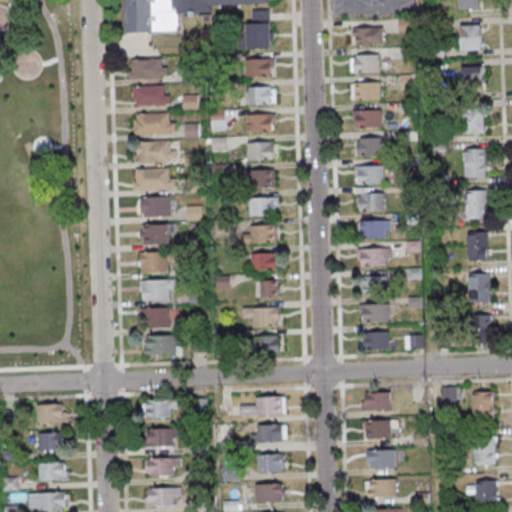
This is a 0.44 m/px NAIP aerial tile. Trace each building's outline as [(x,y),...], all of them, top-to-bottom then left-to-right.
[(275,0),(276,3),(217,6),(217,14),(209,14),(209,12),(183,14),(183,30),(129,32),(127,0),(275,0)] [(456,0),(457,9),(478,8),(477,0),(456,0)] [(249,10),(266,10),(268,48),(245,49),(244,23),(250,23),(249,10)] [(396,33),(396,18),(410,18),(411,33),(396,33)] [(458,25),(459,50),(479,50),(478,24),(458,25)] [(380,27),(381,44),(354,45),(354,44),(349,44),(348,28),(380,27)] [(443,59),(443,45),(427,46),(427,60),(443,59)] [(398,47),(398,58),(412,58),(412,47),(398,47)] [(353,55),(354,58),(351,58),(352,73),(378,72),(377,54),(353,55)] [(243,59),(243,77),(269,76),(269,68),(273,68),(272,58),(243,59)] [(130,60),(159,59),(159,67),(165,67),(165,76),(160,76),(160,78),(126,79),(126,70),(130,70),(130,60)] [(480,66),(481,91),(460,92),(459,67),(480,66)] [(180,67),(180,82),(195,81),(195,67),(180,67)] [(398,75),(399,90),(413,89),(413,75),(398,75)] [(208,93),(208,82),(223,82),(223,93),(208,93)] [(378,82),(378,100),(352,100),(352,83),(378,82)] [(131,86),(161,85),(162,95),(168,95),(168,103),(162,104),(162,105),(134,106),(134,101),(131,101),(131,86)] [(244,87),(267,86),(267,87),(268,87),(268,89),(269,89),(273,89),(274,103),(269,103),(269,104),(238,105),(238,98),(245,97),(244,87)] [(180,95),(181,110),(196,109),(196,95),(180,95)] [(413,102),(414,113),(399,113),(399,103),(413,102)] [(462,134),(461,109),(482,107),(483,133),(462,134)] [(223,109),(224,130),(209,131),(209,109),(223,109)] [(379,109),(379,127),(354,128),(353,121),(350,121),(350,110),(379,109)] [(134,119),(131,119),(132,135),(168,134),(168,132),(174,131),(173,123),(168,123),(167,112),(134,113),(134,119)] [(244,114),(244,133),(270,132),(270,130),(272,128),(271,125),(270,124),(274,124),(274,113),(244,114)] [(183,124),(183,138),(197,138),(197,124),(183,124)] [(414,131),(415,142),(400,142),(400,131),(414,131)] [(209,137),(210,151),(224,151),(224,137),(209,137)] [(380,137),(380,155),(351,156),(350,141),(357,141),(357,138),(380,137)] [(168,140),(168,150),(174,150),(174,159),(168,159),(168,162),(132,163),(132,155),(135,155),(134,141),(168,140)] [(245,143),(246,161),(271,160),(271,144),(268,145),(268,142),(245,143)] [(445,144),(445,155),(431,155),(431,144),(445,144)] [(464,177),(463,149),(483,148),(484,177),(464,177)] [(182,155),(182,165),(197,165),(197,154),(182,155)] [(415,158),(416,169),(401,169),(401,158),(415,158)] [(210,165),(211,176),(225,175),(224,165),(210,165)] [(352,166),(352,176),(356,176),(356,184),(382,183),(382,165),(352,166)] [(134,169),(167,168),(167,179),(173,178),(173,188),(168,188),(168,190),(131,191),(131,181),(134,181),(134,169)] [(272,169),(272,187),(247,188),(246,181),(239,181),(239,170),(272,169)] [(446,174),(447,184),(428,185),(427,175),(446,174)] [(183,179),(183,193),(198,193),(198,179),(183,179)] [(402,196),(402,185),(416,184),(416,195),(402,196)] [(485,218),(484,190),(464,191),(465,219),(485,218)] [(382,193),(382,211),(356,212),(356,196),(359,196),(359,194),(382,193)] [(168,196),(168,216),(141,217),(141,213),(138,213),(138,197),(168,196)] [(247,198),(248,216),(273,214),(273,207),(276,207),(276,197),(247,198)] [(200,206),(200,221),(184,221),(184,206),(200,206)] [(418,212),(418,223),(403,224),(403,213),(418,212)] [(227,231),(227,220),(212,220),(213,231),(227,231)] [(357,221),(389,220),(389,231),(383,231),(383,238),(357,239),(357,221)] [(140,225),(166,224),(167,244),(141,245),(140,238),(138,238),(137,231),(140,231),(140,225)] [(248,234),(240,234),(241,244),(275,243),(274,224),(248,225),(248,234)] [(465,232),(467,260),(487,259),(486,232),(465,232)] [(185,234),(185,249),(202,248),(201,234),(185,234)] [(404,241),(404,252),(419,251),(418,240),(404,241)] [(389,248),(390,258),(384,258),(384,266),(358,267),(358,259),(355,259),(354,249),(389,248)] [(138,253),(139,273),(166,272),(166,261),(171,261),(171,252),(138,253)] [(249,253),(250,271),(278,270),(277,252),(249,253)] [(201,265),(201,276),(187,276),(187,265),(201,265)] [(419,268),(420,279),(405,279),(405,268),(419,268)] [(488,273),(488,302),(468,302),(467,274),(488,273)] [(214,290),(214,276),(228,276),(229,289),(214,290)] [(384,276),(385,294),(358,294),(358,276),(384,276)] [(137,280),(172,279),(173,290),(167,290),(167,299),(141,300),(140,291),(138,291),(137,280)] [(258,281),(259,291),(253,291),(253,298),(277,297),(277,293),(279,293),(279,285),(276,285),(276,280),(258,281)] [(187,293),(187,304),(202,304),(202,293),(187,293)] [(405,297),(406,308),(420,308),(420,297),(405,297)] [(387,303),(387,321),(360,322),(360,321),(359,319),(359,316),(360,315),(360,314),(357,314),(356,304),(387,303)] [(137,308),(166,307),(167,327),(141,328),(140,315),(137,315),(137,308)] [(240,308),(276,307),(277,320),(275,320),(275,326),(250,327),(250,318),(241,318),(240,308)] [(469,344),(468,315),(489,315),(490,343),(469,344)] [(230,331),(231,342),(216,343),(216,332),(230,331)] [(386,331),(387,349),(362,350),(361,332),(386,331)] [(437,349),(437,332),(450,331),(451,348),(437,349)] [(174,334),(174,346),(179,345),(180,355),(174,356),(174,354),(141,355),(141,347),(144,347),(143,336),(174,334)] [(403,336),(403,350),(422,349),(421,335),(403,336)] [(248,337),(248,344),(243,344),(243,355),(278,354),(278,338),(274,338),(274,336),(248,337)] [(189,353),(204,353),(203,337),(188,338),(189,353)] [(439,387),(439,403),(455,402),(455,387),(439,387)] [(362,392),(362,402),(359,402),(359,411),(389,410),(388,392),(362,392)] [(470,392),(471,421),(492,420),(491,392),(470,392)] [(254,405),(254,397),(280,397),(280,415),(237,415),(237,405),(254,405)] [(191,398),(191,413),(205,412),(205,398),(191,398)] [(177,399),(177,408),(169,408),(169,417),(143,418),(142,400),(177,399)] [(34,405),(35,422),(65,421),(65,412),(61,412),(60,404),(34,405)] [(362,420),(363,438),(389,437),(389,428),(396,428),(396,419),(362,420)] [(255,433),(248,433),(248,443),(279,442),(279,439),(281,439),(280,424),(254,425),(255,433)] [(142,447),(141,429),(178,428),(178,437),(170,437),(170,446),(142,447)] [(36,433),(36,451),(62,450),(61,432),(36,433)] [(411,433),(411,445),(426,444),(426,433),(411,433)] [(471,437),(472,466),(494,465),(493,436),(471,437)] [(219,440),(219,451),(234,450),(234,440),(219,440)] [(191,443),(191,454),(206,453),(205,442),(191,443)] [(364,450),(394,449),(394,467),(368,468),(367,464),(364,464),(364,450)] [(0,450),(1,461),(17,460),(16,450),(0,450)] [(255,455),(256,473),(279,472),(279,469),(283,469),(282,453),(255,455)] [(179,458),(145,459),(146,474),(148,474),(148,476),(172,475),(171,467),(179,466),(179,458)] [(37,463),(37,481),(67,480),(66,471),(62,471),(62,470),(64,469),(64,465),(62,464),(62,462),(37,463)] [(447,463),(448,474),(461,473),(461,462),(447,463)] [(235,465),(236,481),(219,481),(218,466),(235,465)] [(192,473),(193,483),(208,482),(207,472),(192,473)] [(16,477),(16,490),(2,491),(1,477),(16,477)] [(394,479),(395,496),(365,497),(365,489),(363,489),(362,481),(368,481),(367,480),(394,479)] [(473,481),(475,510),(496,509),(494,480),(473,481)] [(253,485),(254,502),(280,501),(280,497),(283,497),(283,488),(279,489),(279,483),(253,485)] [(179,487),(179,496),(172,496),(173,505),(143,506),(143,497),(146,497),(146,496),(145,495),(145,491),(146,490),(146,488),(179,487)] [(27,494),(27,508),(38,507),(38,511),(61,509),(61,507),(64,507),(63,499),(64,498),(64,496),(63,495),(63,492),(27,494)] [(413,493),(413,504),(427,503),(427,493),(413,493)] [(236,500),(236,511),(222,511),(222,501),(236,500)] [(208,501),(208,511),(194,511),(194,502),(208,501)] [(446,503),(446,511),(461,511),(461,502),(446,503)]
